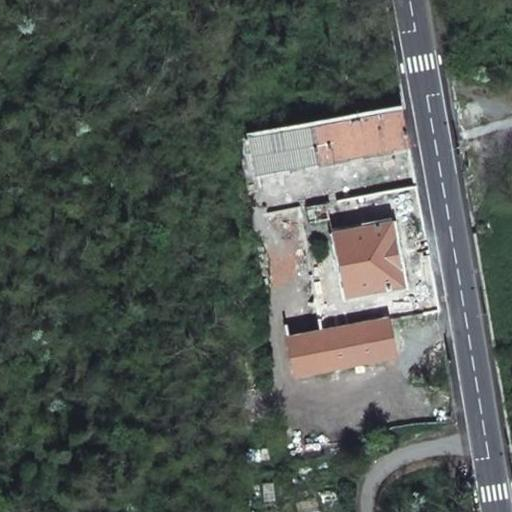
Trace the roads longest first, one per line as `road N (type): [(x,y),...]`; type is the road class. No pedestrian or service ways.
road 1 (tertiary): [(486,444),(409,0)]
road 2 (unclassified): [(486,444),(410,453),(372,475),(369,511)]
